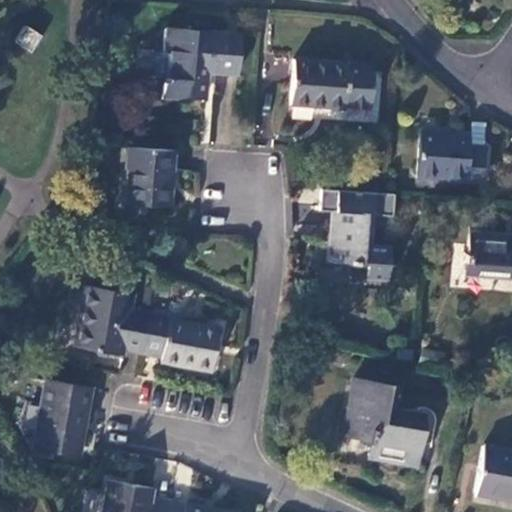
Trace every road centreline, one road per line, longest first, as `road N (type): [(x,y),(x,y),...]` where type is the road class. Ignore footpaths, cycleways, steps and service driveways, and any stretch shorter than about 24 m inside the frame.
road 1 (residential): [(266,479),(267,298),(248,167)]
road 2 (residential): [(266,479),(147,429)]
road 3 (residential): [(482,86),(431,48),(387,0)]
